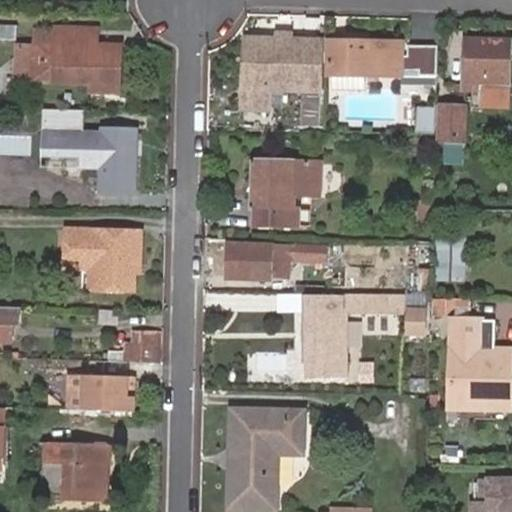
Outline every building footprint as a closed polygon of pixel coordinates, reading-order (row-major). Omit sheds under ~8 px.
[(96,52),(97,29),(55,28),(47,28),(37,28),(35,78),(46,79),(54,79),(54,81),(93,82),(93,92),(119,92),(120,52),(96,52)] [(304,91),(319,91),(321,42),(246,40),(245,63),(245,73),(244,94),(253,94),(253,109),(272,109),(272,90),(304,91)] [(439,50),(439,49),(411,48),(410,58),(409,58),(404,58),(405,44),(405,43),(372,42),(331,41),(330,76),(369,76),(404,77),(404,73),(422,73),(422,77),(438,78),(439,50)] [(509,92),(511,42),(467,41),(466,91),(509,92)] [(319,91),(304,91),(302,132),(324,132),(324,92),(319,91)] [(465,142),(466,105),(441,104),(440,141),(465,142)] [(438,108),(418,107),(417,134),(437,134),(438,108)] [(59,113),(28,112),(27,133),(59,134),(59,113)] [(146,193),(147,129),(103,127),(102,136),(87,135),(86,175),(101,176),(101,192),(146,193)] [(312,197),(312,164),(254,162),(253,210),(255,210),(255,226),(311,227),(312,212),(300,211),(300,196),(312,197)] [(432,216),(432,202),(420,201),(420,216),(432,216)] [(72,267),(74,230),(66,230),(65,267),(72,267)] [(72,267),(80,268),(80,230),(74,230),(72,267)] [(80,230),(80,268),(92,268),(91,288),(134,289),(135,262),(141,262),(141,231),(80,230)] [(468,237),(438,236),(437,283),(467,284),(468,237)] [(290,246),(229,244),(228,277),(273,278),(273,273),(283,273),(283,264),(290,264),(290,257),(322,257),(322,244),(290,244),(290,246)] [(359,285),(361,267),(328,265),(327,282),(359,285)] [(307,315),(305,362),(344,363),(345,319),(403,320),(404,297),(307,295),(307,315)] [(457,300),(433,300),(433,317),(448,318),(457,310),(457,300)] [(472,300),(457,300),(457,310),(465,309),(473,309),(472,300)] [(12,306),(0,306),(0,342),(2,342),(2,326),(12,326),(12,306)] [(23,327),(24,307),(12,306),(12,326),(17,327),(23,327)] [(425,312),(408,312),(407,336),(425,337),(425,312)] [(457,337),(485,338),(486,319),(458,318),(457,337)] [(486,319),(485,338),(457,337),(457,341),(485,342),(494,342),(494,340),(500,341),(500,319),(486,319)] [(2,342),(11,342),(12,326),(2,326),(2,342)] [(144,361),(163,362),(164,332),(144,331),(144,351),(144,361)] [(494,342),(485,342),(457,341),(456,355),(467,355),(466,375),(455,375),(455,397),(482,398),(481,408),(511,409),(511,349),(500,349),(494,349),(494,342)] [(144,361),(144,351),(128,351),(127,361),(129,361),(144,361)] [(467,355),(456,355),(455,375),(466,375),(467,355)] [(97,360),(97,374),(129,375),(129,361),(127,361),(97,360)] [(83,409),(135,410),(135,394),(128,394),(129,375),(97,374),(85,374),(83,409)] [(454,407),(481,408),(482,398),(455,397),(454,407)] [(232,408),(230,469),(265,470),(264,507),(276,508),(279,452),(302,453),(304,410),(232,408)] [(44,441),(42,485),(63,486),(63,498),(110,500),(111,465),(114,465),(114,443),(44,441)] [(265,470),(230,469),(229,506),(264,507),(265,470)] [(497,482),(487,481),(486,501),(496,501),(497,482)] [(477,511),(511,511),(511,482),(497,482),(496,501),(486,501),(478,501),(477,511)] [(63,486),(42,485),(42,497),(63,498),(63,486)]
